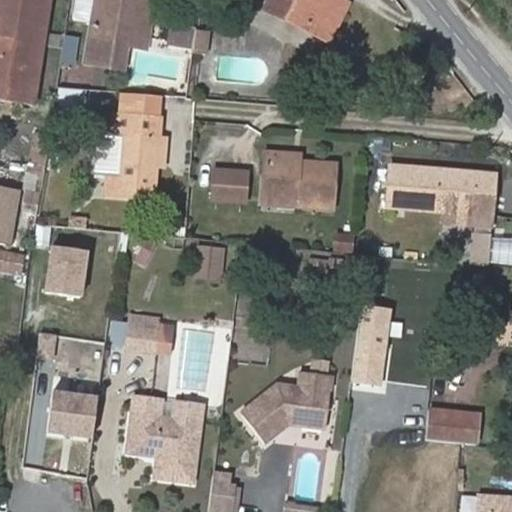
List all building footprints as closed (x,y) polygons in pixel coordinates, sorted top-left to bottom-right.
[(46,0),(0,0),(0,99),(31,104),(40,48),(46,0)] [(92,21),(95,0),(77,0),(75,18),(92,21)] [(129,44),(134,14),(129,13),(131,5),(135,5),(136,0),(95,0),(92,21),(85,62),(117,67),(121,43),(129,44)] [(270,0),(266,10),(330,40),(348,4),(340,0),(270,0)] [(196,28),(171,25),(169,44),(193,47),(193,51),(205,53),(208,31),(195,29),(196,28)] [(129,44),(121,43),(117,67),(124,68),(129,44)] [(86,89),(57,87),(53,106),(65,107),(84,109),(86,89)] [(65,107),(53,106),(48,137),(60,139),(65,107)] [(160,136),(161,121),(112,118),(111,136),(120,137),(118,174),(107,173),(105,196),(155,201),(157,168),(160,136)] [(120,137),(111,136),(107,173),(118,174),(120,137)] [(157,168),(165,169),(169,137),(160,136),(157,168)] [(60,139),(48,137),(47,140),(45,155),(57,156),(60,139)] [(45,155),(47,140),(36,139),(33,157),(44,159),(45,155)] [(0,169),(10,170),(12,144),(0,142),(0,169)] [(268,153),(265,197),(300,199),(299,206),(333,209),(336,166),(301,163),(302,155),(268,153)] [(44,159),(42,171),(58,174),(61,157),(57,156),(45,155),(44,159)] [(492,226),(495,175),(393,167),(389,207),(447,212),(446,223),(492,226)] [(249,177),(218,175),(216,200),(247,202),(249,177)] [(22,190),(0,186),(0,240),(15,243),(22,190)] [(300,199),(265,197),(265,203),(299,206),(300,199)] [(355,234),(340,233),(338,247),(353,248),(355,234)] [(192,278),(222,281),(225,247),(195,244),(192,278)] [(78,299),(84,252),(49,248),(44,294),(78,299)] [(0,256),(0,276),(17,278),(19,258),(0,256)] [(383,385),(393,308),(361,304),(352,381),(383,385)] [(160,324),(127,320),(124,350),(156,354),(160,324)] [(54,335),(39,333),(37,357),(51,359),(54,335)] [(315,374),(330,375),(331,362),(313,360),(312,373),(315,374)] [(278,384),(242,413),(269,445),(294,425),(330,429),(336,376),(330,375),(315,374),(312,373),(304,372),(302,386),(278,384)] [(47,433),(92,439),(97,399),(53,393),(47,433)] [(136,396),(134,418),(129,456),(159,460),(157,477),(195,481),(201,425),(203,403),(136,396)] [(479,415),(430,410),(427,440),(476,445),(479,415)] [(216,473),(215,483),(227,484),(229,474),(216,473)] [(232,511),(236,485),(215,483),(210,511),(232,511)] [(511,511),(511,496),(477,495),(475,511),(511,511)]
